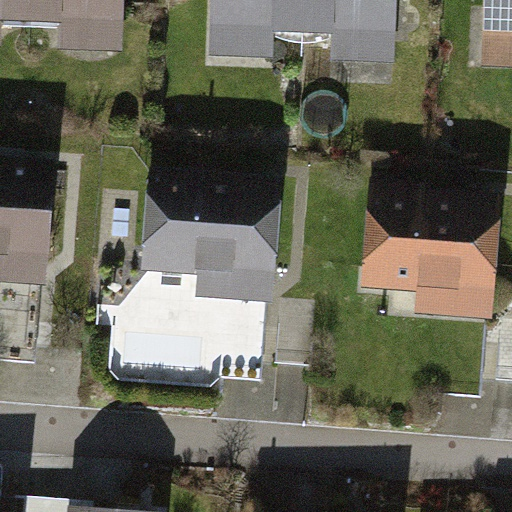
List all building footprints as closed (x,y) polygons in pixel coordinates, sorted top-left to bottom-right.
[(36,0),(0,0),(0,60),(1,61),(2,26),(35,27),(36,0)] [(128,0),(36,0),(35,27),(64,28),(63,61),(127,62),(128,0)] [(309,0),(214,0),(214,64),(275,65),(275,38),(309,38),(309,0)] [(402,0),(309,0),(309,38),(338,39),(337,64),(401,65),(402,0)] [(511,0),(489,0),(486,73),(511,73),(511,0)] [(72,145),(0,141),(0,270),(66,273),(72,145)] [(297,162),(164,155),(159,259),(213,261),(212,286),(291,290),(297,162)] [(511,194),(511,183),(380,177),(375,281),(429,284),(428,309),(506,312),(511,194)] [(37,511),(39,491),(0,487),(0,511),(37,511)] [(180,511),(181,500),(83,492),(80,511),(180,511)]
